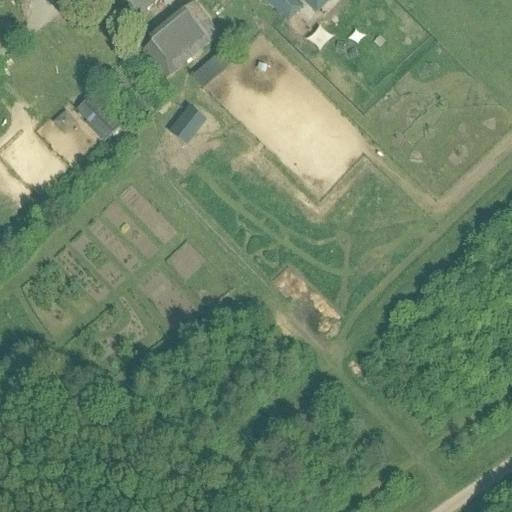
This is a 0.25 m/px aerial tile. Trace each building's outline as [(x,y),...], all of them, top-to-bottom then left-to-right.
[(113,0),(134,25),(165,0),(113,0)] [(292,0),(264,0),(287,25),(302,10),(292,0)] [(301,0),(315,15),(330,0),(301,0)] [(176,20),(149,41),(168,66),(195,45),(176,20)] [(119,129),(93,102),(79,116),(105,143),(119,129)] [(204,124),(190,113),(176,130),(190,142),(204,124)]
